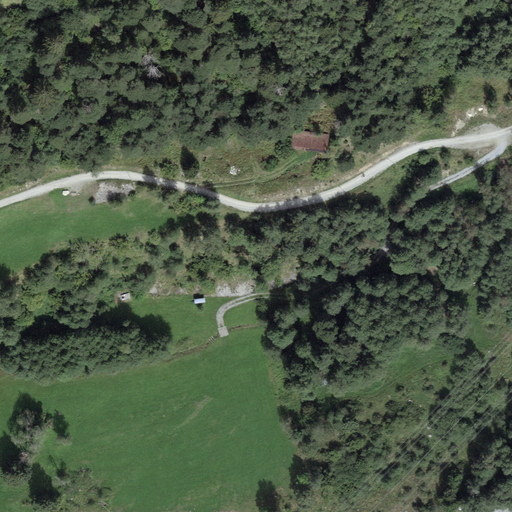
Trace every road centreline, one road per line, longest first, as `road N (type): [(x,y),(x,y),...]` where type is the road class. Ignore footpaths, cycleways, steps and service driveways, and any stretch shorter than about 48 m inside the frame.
road 1 (track): [(0,206),(120,176),(282,210),(344,192),(406,154),(511,130)]
road 2 (track): [(387,240),(416,197),(496,153),(501,137)]
